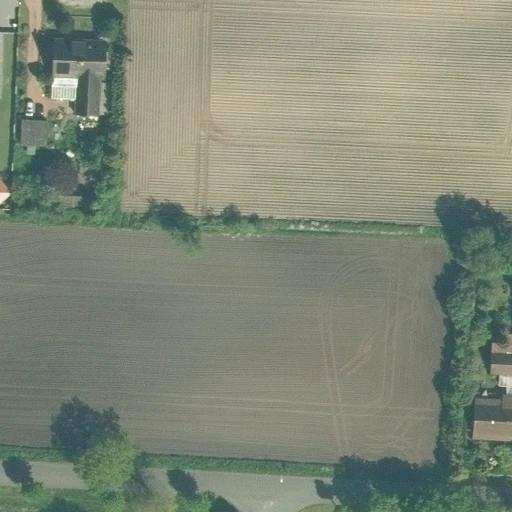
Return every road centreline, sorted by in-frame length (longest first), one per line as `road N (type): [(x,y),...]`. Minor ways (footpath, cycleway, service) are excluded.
road 1 (residential): [(0,467),(283,481)]
road 2 (residential): [(283,481),(511,495)]
